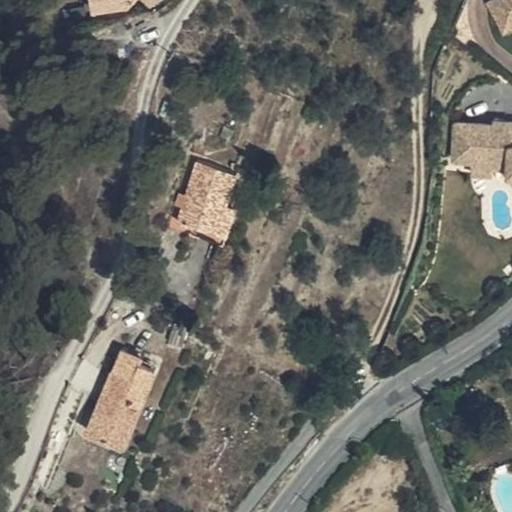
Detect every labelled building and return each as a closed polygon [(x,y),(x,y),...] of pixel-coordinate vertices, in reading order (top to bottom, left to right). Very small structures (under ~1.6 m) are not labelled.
[(97,0),(98,8),(137,4),(139,0),(97,0)] [(511,0),(501,0),(491,6),(508,34),(511,31),(511,0)] [(476,135),(458,134),(456,161),(475,162),(475,152),(496,152),(495,166),(511,167),(511,175),(511,174),(511,121),(497,122),(496,126),(477,125),(476,135)] [(477,125),(458,124),(458,134),(476,135),(477,125)] [(496,152),(475,152),(475,162),(475,174),(494,175),(495,166),(496,152)] [(222,229),(230,200),(239,170),(199,158),(182,216),(196,221),(222,229)] [(239,203),(230,200),(222,229),(196,221),(192,234),(227,244),(239,203)] [(129,343),(93,427),(127,441),(161,364),(145,357),(148,351),(129,343)]
